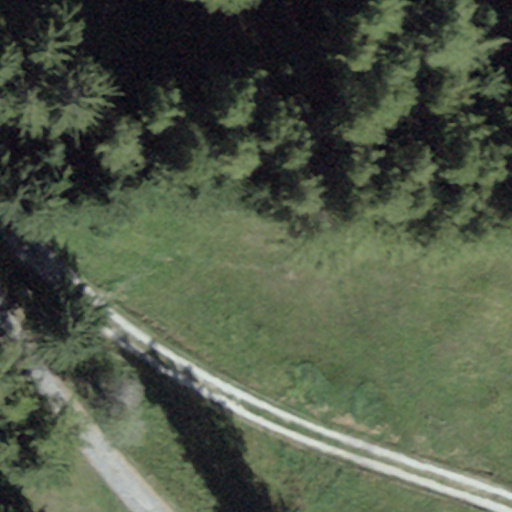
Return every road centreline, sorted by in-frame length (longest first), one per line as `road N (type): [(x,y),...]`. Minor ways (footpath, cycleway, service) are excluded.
road 1 (track): [(0,217),(58,285),(255,417),(488,511)]
road 2 (track): [(165,511),(82,424),(0,308)]
